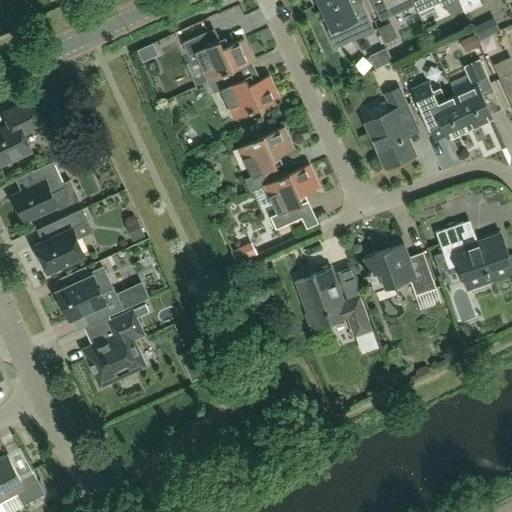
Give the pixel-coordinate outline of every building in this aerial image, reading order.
[(320,0),(334,29),(330,30),(338,47),(353,40),(354,41),(376,30),(363,3),(354,8),(350,0),(320,0)] [(418,12),(420,11),(414,0),(373,0),(383,20),(415,5),(418,12)] [(414,0),(420,11),(440,2),(443,7),(458,0),(414,0)] [(461,0),(466,11),(483,3),(481,0),(461,0)] [(398,37),(391,21),(378,27),(385,42),(398,37)] [(210,80),(243,65),(253,60),(243,38),(224,47),(221,40),(215,42),(210,31),(184,43),(189,55),(197,52),(210,80)] [(152,43),(138,49),(143,60),(147,58),(156,54),(152,43)] [(378,50),(384,63),(391,60),(385,47),(378,50)] [(511,58),(511,56),(494,64),(500,76),(511,103),(511,58)] [(457,94),(472,127),(494,117),(484,95),(496,89),(482,59),(465,66),(475,86),(457,94)] [(243,65),(210,80),(215,92),(223,89),(236,118),(279,98),(269,76),(251,84),(247,76),(239,80),(234,69),(243,65)] [(472,127),(457,94),(446,99),(441,87),(434,90),(430,82),(415,89),(438,140),(449,135),(450,137),(472,127)] [(403,126),(415,121),(401,89),(389,94),(396,110),(368,122),(388,165),(415,153),(403,126)] [(24,134),(42,125),(30,101),(5,113),(10,125),(0,129),(0,165),(32,151),(24,134)] [(252,191),(259,188),(266,185),(266,184),(275,179),(270,168),(278,165),(274,158),(294,149),(284,127),(240,147),(253,175),(246,178),(252,191)] [(70,179),(62,183),(53,163),(35,172),(41,184),(13,197),(25,223),(57,208),(58,210),(79,200),(70,179)] [(266,184),(266,185),(279,212),(272,215),(278,228),(303,217),(297,205),(303,202),(300,195),(320,186),(309,164),(275,179),(266,184)] [(72,229),(88,222),(83,210),(56,223),(61,234),(36,246),(48,274),(85,257),(72,229)] [(126,227),(133,242),(145,236),(138,221),(126,227)] [(436,232),(444,252),(434,256),(440,271),(457,265),(466,288),(511,270),(511,269),(499,234),(472,244),(464,221),(436,232)] [(416,294),(437,287),(424,251),(410,257),(405,242),(365,257),(370,270),(368,271),(370,275),(372,275),(377,290),(394,284),(395,288),(406,284),(405,280),(410,278),(416,294)] [(308,266),(337,267),(337,245),(309,245),(308,266)] [(79,276),(82,282),(57,294),(69,321),(84,314),(89,326),(123,310),(102,266),(79,276)] [(356,334),(371,329),(360,296),(344,302),(333,269),(298,281),(314,328),(349,315),(356,334)] [(132,310),(108,321),(115,335),(92,345),(83,350),(100,385),(145,364),(140,354),(132,338),(143,333),(136,318),(149,311),(146,304),(132,310)] [(0,511),(10,511),(24,505),(31,501),(33,505),(42,500),(40,496),(45,493),(33,470),(19,477),(8,457),(0,461),(0,511)]
